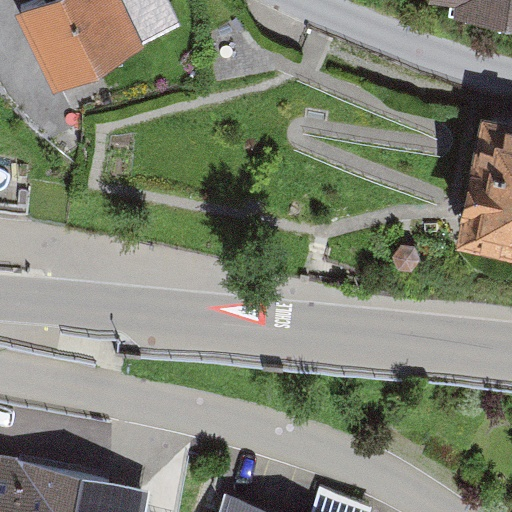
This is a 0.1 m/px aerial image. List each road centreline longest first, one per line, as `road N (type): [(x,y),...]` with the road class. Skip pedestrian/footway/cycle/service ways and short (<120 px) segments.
road 1 (residential): [(448,511),(364,463),(269,425),(0,365)]
road 2 (tertiary): [(137,306),(511,346)]
road 3 (residential): [(303,0),(426,54),(511,80)]
road 4 (residential): [(0,229),(103,254),(137,306)]
road 5 (tertiary): [(0,298),(137,306)]
